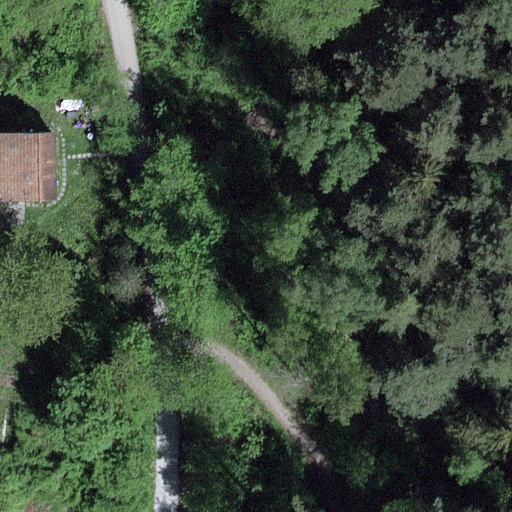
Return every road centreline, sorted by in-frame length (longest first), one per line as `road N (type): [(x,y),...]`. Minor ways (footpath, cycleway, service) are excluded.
road 1 (track): [(112,0),(164,346),(244,356),(316,454),(339,511)]
road 2 (track): [(163,511),(164,346)]
